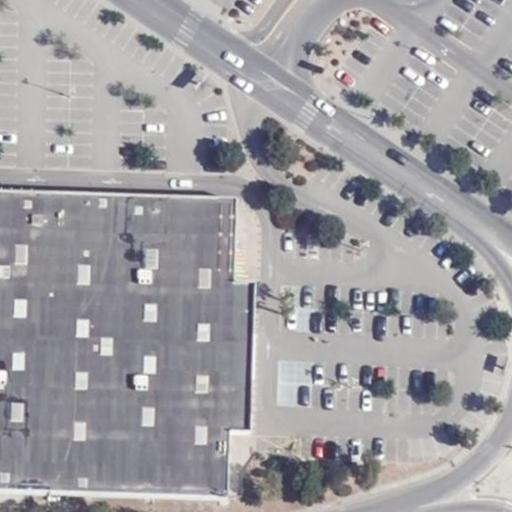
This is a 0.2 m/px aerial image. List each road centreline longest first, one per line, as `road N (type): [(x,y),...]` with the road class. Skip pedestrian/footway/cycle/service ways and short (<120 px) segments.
road 1 (unclassified): [(477,224),(153,0)]
road 2 (unclassified): [(511,418),(462,476),(385,511)]
